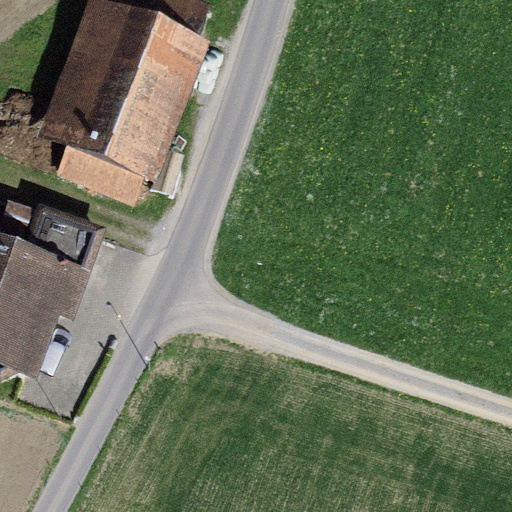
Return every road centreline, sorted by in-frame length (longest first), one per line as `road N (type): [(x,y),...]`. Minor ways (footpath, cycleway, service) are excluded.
road 1 (track): [(273,0),(164,299),(52,511)]
road 2 (track): [(511,410),(164,299)]
